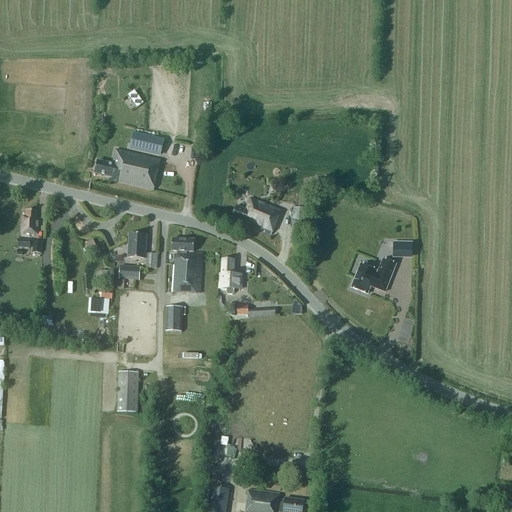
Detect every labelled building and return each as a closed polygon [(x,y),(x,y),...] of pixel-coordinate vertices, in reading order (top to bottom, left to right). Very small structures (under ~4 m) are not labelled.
[(137,109),(144,103),(135,90),(127,95),(137,109)] [(131,148),(152,153),(155,139),(146,137),(137,134),(136,135),(134,134),(131,148)] [(112,182),(152,192),(160,161),(116,150),(112,165),(97,162),(94,174),(113,179),(112,182)] [(315,184),(315,186),(324,187),(325,181),(317,179),(316,184),(315,184)] [(277,210),(278,209),(259,201),(258,203),(248,199),(243,211),(235,207),(230,218),(245,224),(244,226),(250,229),(252,226),(263,231),(262,234),(269,236),(279,211),(277,210)] [(293,208),(292,220),(304,221),(306,209),(293,208)] [(20,232),(25,233),(25,239),(17,238),(17,246),(29,247),(30,234),(36,234),(36,221),(35,221),(35,211),(24,210),(23,217),(21,217),(20,232)] [(144,260),(146,237),(130,235),(128,258),(144,260)] [(171,294),(199,295),(201,254),(185,254),(185,252),(192,252),(193,241),(172,240),(171,252),(175,252),(175,256),(172,256),(171,294)] [(32,253),(41,254),(42,242),(33,241),(32,253)] [(393,243),(393,256),(411,256),(412,243),(393,243)] [(145,268),(157,269),(158,255),(146,254),(145,268)] [(232,261),(221,260),(221,273),(219,273),(219,290),(226,290),(226,293),(227,295),(232,295),(233,294),(233,290),(240,290),(240,275),(231,275),(232,261)] [(351,289),(367,295),(370,287),(385,293),(395,265),(383,260),(378,272),(360,265),(351,289)] [(139,282),(139,279),(140,269),(120,267),(119,280),(125,280),(139,282)] [(114,282),(115,271),(103,271),(102,281),(114,282)] [(89,299),(88,314),(108,315),(109,300),(89,299)] [(237,306),(236,316),(247,316),(248,306),(237,306)] [(165,331),(181,332),(182,308),(166,308),(165,331)] [(117,342),(116,353),(123,353),(124,343),(117,342)] [(116,413),(136,413),(138,374),(117,373),(116,413)] [(225,511),(229,490),(213,488),(209,511),(225,511)] [(246,511),(278,511),(279,511),(303,511),(305,502),(286,500),(286,502),(280,501),(280,495),(249,491),(246,511)]
